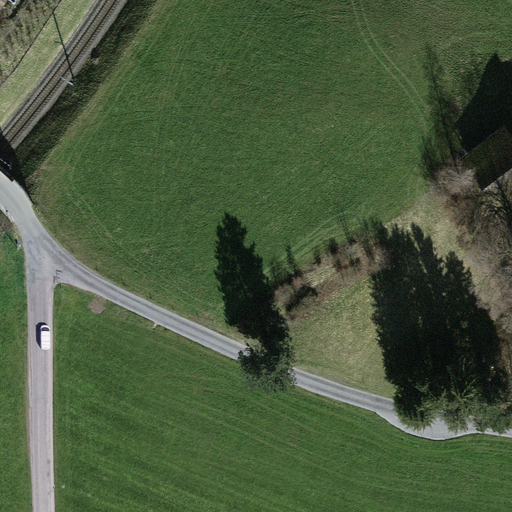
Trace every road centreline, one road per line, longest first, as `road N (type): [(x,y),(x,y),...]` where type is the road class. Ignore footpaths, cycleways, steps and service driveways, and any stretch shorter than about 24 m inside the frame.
road 1 (unclassified): [(511,431),(430,419),(200,335),(45,257)]
road 2 (unclassified): [(52,511),(45,257)]
